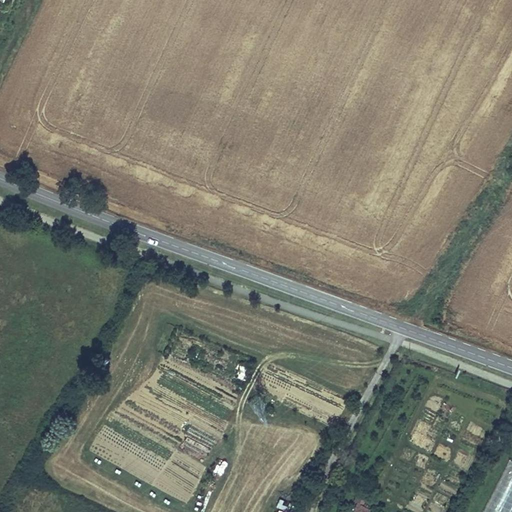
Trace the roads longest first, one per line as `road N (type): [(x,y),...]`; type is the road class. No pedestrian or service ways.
road 1 (tertiary): [(402,328),(0,178)]
road 2 (residential): [(402,328),(309,511)]
road 3 (track): [(402,328),(511,175)]
